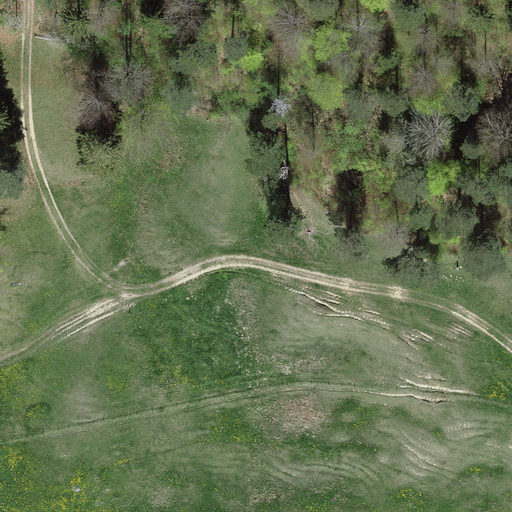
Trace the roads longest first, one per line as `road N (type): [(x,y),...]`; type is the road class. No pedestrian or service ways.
road 1 (track): [(136,294),(243,262),(443,306),(511,343)]
road 2 (track): [(136,294),(83,269),(44,194),(24,87),(28,0)]
road 3 (track): [(0,357),(136,294)]
